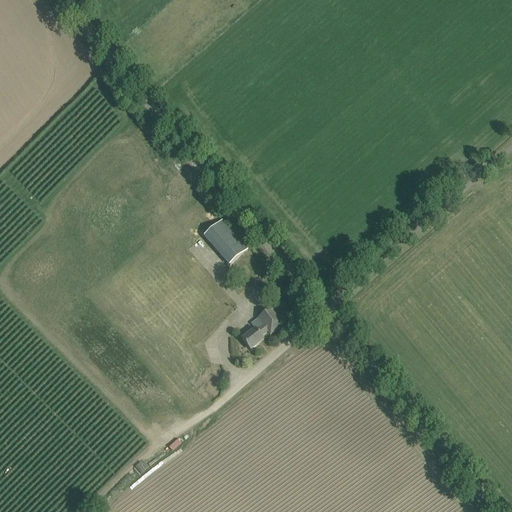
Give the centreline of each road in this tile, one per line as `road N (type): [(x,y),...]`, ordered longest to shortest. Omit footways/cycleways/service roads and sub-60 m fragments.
road 1 (unclassified): [(321,313),(60,0)]
road 2 (unknown): [(92,511),(321,313)]
road 3 (unclassified): [(490,511),(321,313)]
road 4 (unclassified): [(321,313),(511,153)]
